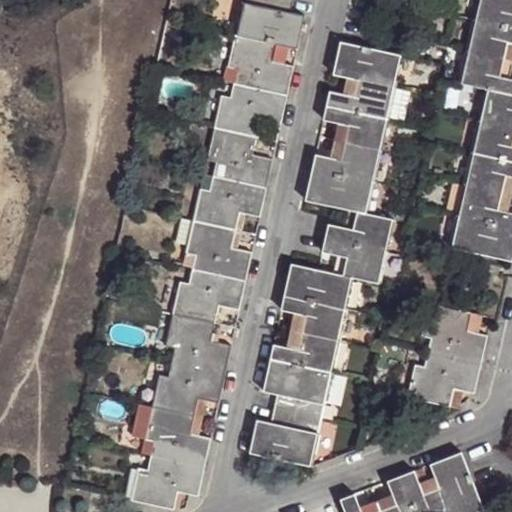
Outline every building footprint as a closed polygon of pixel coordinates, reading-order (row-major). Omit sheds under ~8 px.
[(248,0),(247,6),(245,6),(231,70),(240,72),(233,101),(224,98),(212,162),(219,164),(213,193),(204,192),(188,256),(197,258),(191,288),(182,285),(167,350),(176,353),(170,382),(161,380),(147,443),(155,445),(148,472),(140,471),(134,503),(174,511),(178,495),(199,500),(211,443),(194,439),(201,402),(219,407),(233,351),(216,346),(222,311),(241,314),(253,255),(237,252),(244,214),(263,218),(275,162),(259,159),(266,123),(283,127),(296,69),(277,64),(281,46),(301,50),(307,17),(290,15),(293,0),(248,0)] [(511,0),(481,0),(462,82),(488,89),(511,94),(511,0)] [(307,204),(348,214),(370,219),(407,59),(345,44),(338,75),(354,79),(349,96),(333,93),(326,122),(342,125),(334,161),(317,158),(307,204)] [(511,94),(488,89),(450,245),(511,258),(511,212),(509,212),(511,201),(511,94)] [(334,280),(355,285),(379,291),(394,226),(370,219),(348,214),(344,233),(330,230),(324,258),(338,262),(334,280)] [(311,474),(355,285),(334,280),(292,270),(282,316),(297,319),(290,353),(274,350),(263,395),(279,399),(272,428),(256,425),(248,459),(311,474)] [(493,334),(473,329),(476,312),(436,303),(429,335),(437,337),(431,365),(422,362),(414,394),(456,404),(460,386),(480,390),(493,334)] [(482,511),(459,454),(426,466),(433,481),(417,488),(411,473),(386,483),(391,499),(358,511),(352,497),(340,502),(343,511),(482,511)]
